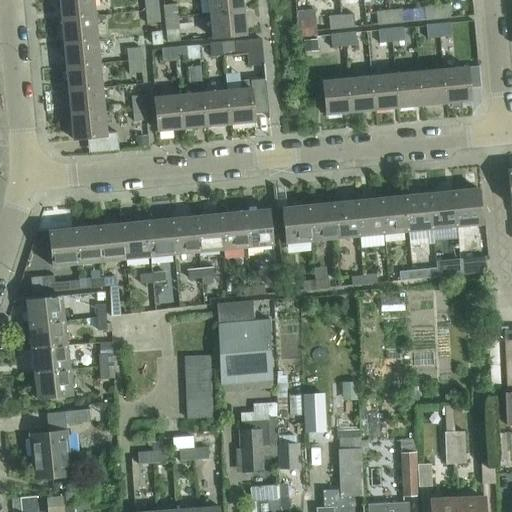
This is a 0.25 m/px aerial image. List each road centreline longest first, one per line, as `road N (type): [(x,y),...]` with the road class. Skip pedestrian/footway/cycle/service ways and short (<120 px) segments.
road 1 (residential): [(28,183),(505,133)]
road 2 (unclassified): [(28,183),(8,0)]
road 3 (unknown): [(293,0),(324,152)]
road 4 (residential): [(505,133),(491,0)]
